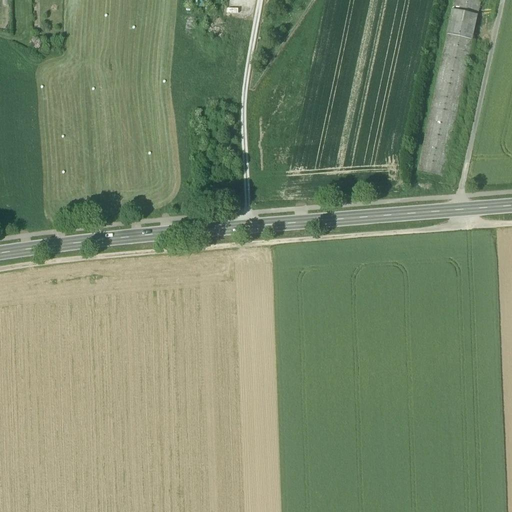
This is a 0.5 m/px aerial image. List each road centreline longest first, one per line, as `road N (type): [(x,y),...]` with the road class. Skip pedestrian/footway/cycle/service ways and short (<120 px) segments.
road 1 (secondary): [(511,206),(0,253)]
road 2 (track): [(0,269),(511,223)]
road 3 (track): [(249,227),(243,102),(261,0)]
road 4 (track): [(503,0),(460,211)]
